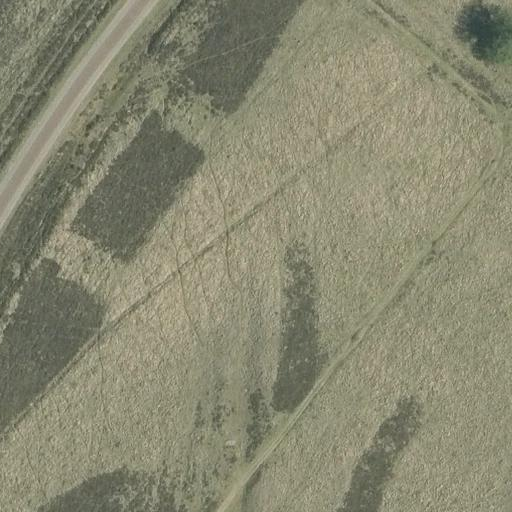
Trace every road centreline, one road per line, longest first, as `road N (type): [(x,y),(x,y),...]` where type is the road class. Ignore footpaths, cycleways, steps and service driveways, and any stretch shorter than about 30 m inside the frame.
road 1 (tertiary): [(0,210),(143,0)]
road 2 (track): [(0,141),(111,0)]
